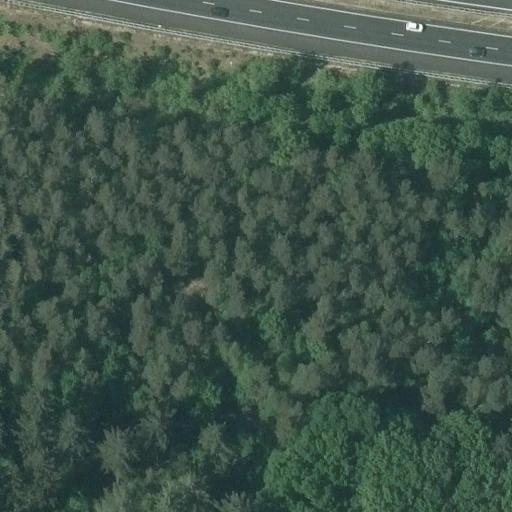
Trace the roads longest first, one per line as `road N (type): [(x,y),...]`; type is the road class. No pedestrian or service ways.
road 1 (track): [(0,425),(501,434)]
road 2 (motorway): [(187,0),(511,52)]
road 3 (track): [(361,511),(434,455),(501,434)]
